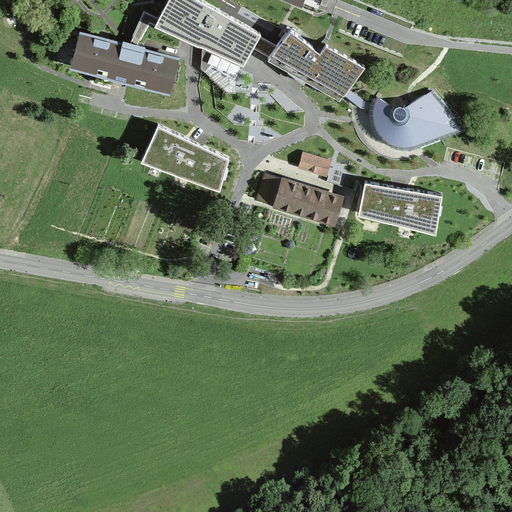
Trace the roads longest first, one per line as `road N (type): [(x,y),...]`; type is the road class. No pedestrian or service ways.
road 1 (tertiary): [(0,260),(270,307),(319,307),(400,290),(444,271),(511,223)]
road 2 (track): [(511,341),(269,511)]
